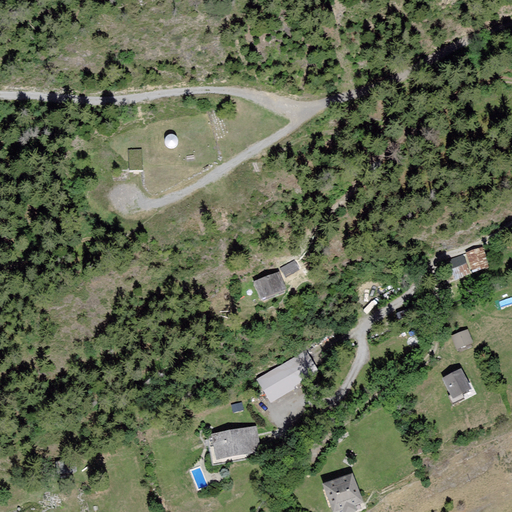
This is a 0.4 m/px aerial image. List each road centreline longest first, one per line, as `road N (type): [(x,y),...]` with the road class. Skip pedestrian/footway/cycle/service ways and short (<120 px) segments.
road 1 (track): [(511,80),(309,108),(234,90),(84,100),(0,94)]
road 2 (track): [(511,19),(309,108),(184,193),(125,202)]
